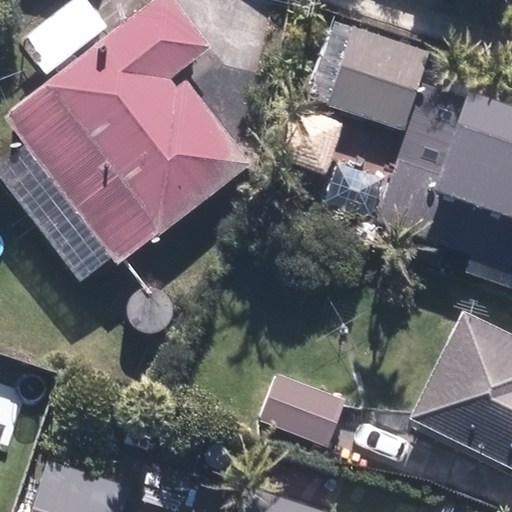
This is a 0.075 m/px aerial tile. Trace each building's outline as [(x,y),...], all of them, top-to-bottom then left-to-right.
[(177,0),(153,0),(5,113),(119,262),(254,160),(185,69),(213,47),(177,0)] [(429,46),(353,24),(329,106),(405,128),(429,46)] [(423,99),(381,219),(511,264),(511,95),(468,81),(458,111),(423,99)] [(511,331),(464,308),(410,414),(511,465),(511,331)] [(349,397),(276,372),(259,420),(332,445),(349,397)] [(123,511),(133,482),(52,455),(33,511),(123,511)] [(332,511),(252,485),(242,511),(332,511)]
